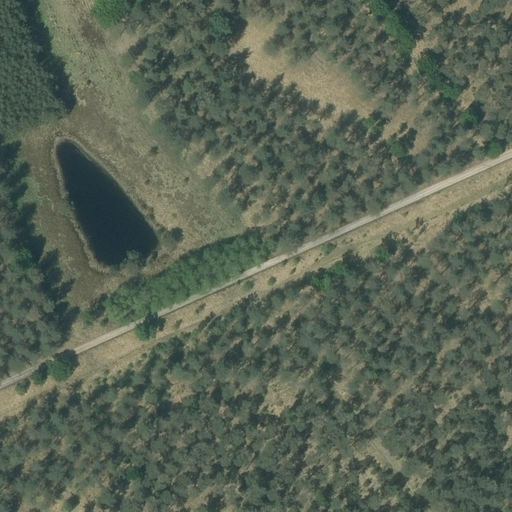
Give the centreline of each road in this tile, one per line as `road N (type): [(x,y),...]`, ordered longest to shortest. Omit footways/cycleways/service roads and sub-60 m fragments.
road 1 (track): [(260,296),(0,413)]
road 2 (track): [(511,180),(260,296)]
road 3 (track): [(260,296),(427,511)]
